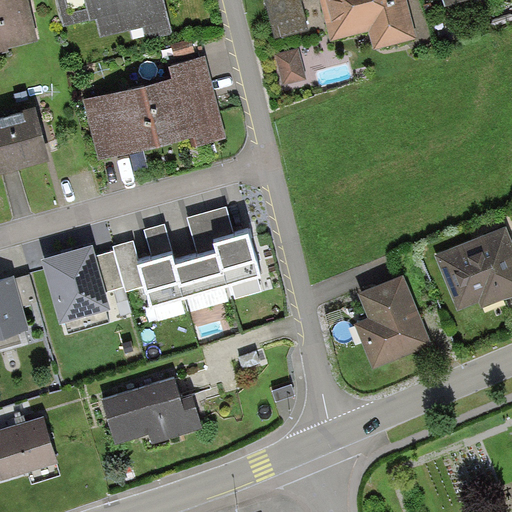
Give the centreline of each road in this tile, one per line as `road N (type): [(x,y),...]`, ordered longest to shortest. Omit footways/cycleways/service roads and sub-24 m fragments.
road 1 (residential): [(264,164),(331,438)]
road 2 (residential): [(0,236),(264,164)]
road 3 (tertiary): [(331,438),(131,511)]
road 4 (tertiary): [(511,361),(331,438)]
road 5 (residential): [(227,0),(264,164)]
